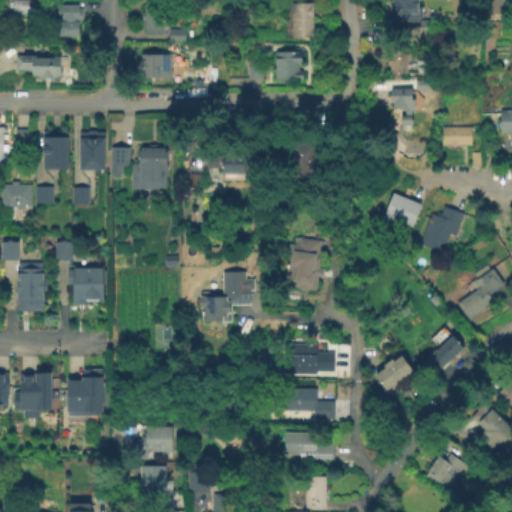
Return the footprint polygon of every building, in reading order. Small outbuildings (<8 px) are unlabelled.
[(8,0),(8,9),(0,8),(0,0),(8,0)] [(34,0),(34,12),(10,12),(10,0),(34,0)] [(421,16),(389,16),(389,0),(416,0),(416,5),(421,5),(421,16)] [(511,0),(511,12),(487,12),(486,0),(511,0)] [(311,37),(289,37),(289,1),(311,1),(311,37)] [(143,31),(143,18),(139,18),(139,11),(143,11),(143,2),(162,2),(162,18),(165,18),(165,25),(162,25),(161,32),(143,31)] [(77,34),(51,34),(51,18),(55,18),(55,3),(77,3),(77,5),(81,5),(81,21),(77,21),(77,34)] [(434,25),(418,26),(418,17),(434,17),(434,25)] [(416,37),(401,37),(401,27),(416,27),(416,37)] [(185,30),(185,42),(169,42),(169,31),(185,30)] [(405,72),(386,72),(386,48),(405,48),(405,72)] [(301,77),(273,78),(273,49),(300,49),(300,61),(296,61),(296,68),(301,68),(301,77)] [(29,75),(29,68),(14,68),(14,53),(59,54),(59,75),(29,75)] [(170,77),(140,77),(140,53),(170,53),(170,77)] [(259,74),(245,75),(245,62),(258,62),(259,74)] [(205,78),(205,87),(195,87),(195,78),(205,78)] [(433,91),(416,92),(416,82),(432,81),(433,91)] [(410,112),(402,112),(402,109),(387,109),(387,85),(410,85),(410,96),(414,96),(414,108),(410,108),(410,112)] [(511,131),(497,131),(497,108),(511,108),(511,131)] [(399,124),(399,115),(412,115),(412,125),(399,124)] [(470,142),(454,142),(454,145),(447,145),(447,143),(441,143),(440,125),(470,125),(470,142)] [(30,126),(30,144),(13,144),(13,126),(30,126)] [(418,130),(405,130),(405,139),(398,138),(398,150),(417,151),(418,130)] [(66,168),(42,168),(42,135),(66,135),(66,168)] [(102,168),(77,168),(78,136),(102,136),(102,168)] [(317,177),(289,175),(292,137),(314,139),(313,152),(319,153),(317,177)] [(108,174),(108,145),(126,145),(126,164),(119,164),(119,174),(108,174)] [(130,187),(130,162),(138,162),(138,145),(165,146),(165,188),(130,187)] [(479,165),(469,165),(469,150),(479,150),(479,165)] [(242,173),(219,173),(219,151),(242,151),(242,173)] [(198,185),(184,185),(185,172),(198,172),(198,185)] [(30,204),(23,204),(23,208),(14,208),(14,204),(0,204),(0,183),(10,183),(10,180),(17,180),(17,183),(30,182),(30,204)] [(51,202),(34,202),(34,184),(51,184),(51,202)] [(87,202),(70,203),(70,184),(87,184),(87,202)] [(410,225),(382,213),(391,190),(419,202),(410,225)] [(454,235),(448,233),(442,250),(419,242),(429,212),(441,216),(444,206),(462,212),(454,235)] [(314,288),(282,284),(288,242),(292,242),(293,234),(320,238),(316,263),(322,264),(320,275),(316,274),(314,288)] [(16,258),(0,258),(0,238),(16,238),(16,258)] [(70,258),(53,258),(53,239),(71,239),(70,258)] [(174,263),(163,263),(163,254),(174,254),(174,263)] [(41,308),(15,308),(15,260),(42,261),(41,277),(45,277),(45,292),(41,292),(41,308)] [(467,320),(454,301),(472,289),(466,281),(473,276),(470,272),(483,262),(487,268),(490,266),(502,282),(487,293),(493,301),(467,320)] [(102,299),(86,299),(86,303),(71,303),(71,283),(65,283),(65,269),(72,269),(72,265),(102,265),(102,299)] [(248,302),(230,302),(230,320),(200,320),(200,306),(198,306),(198,294),(221,294),(221,270),(244,270),(244,276),(252,276),(252,287),(248,287),(248,302)] [(435,371),(424,359),(451,333),(462,346),(435,371)] [(332,369),(315,369),(315,373),(283,372),(284,340),(315,340),(315,350),(333,350),(332,369)] [(384,389),(373,374),(383,367),(381,364),(391,356),(393,359),(400,354),(412,369),(384,389)] [(49,407),(12,407),(13,391),(19,391),(19,371),(49,371),(49,407)] [(68,380),(82,380),(82,376),(101,376),(101,408),(95,408),(95,415),(86,415),(86,410),(75,410),(75,406),(68,406),(68,380)] [(511,399),(508,403),(496,389),(505,381),(508,385),(511,383),(511,384),(511,399)] [(333,418),(311,418),(311,409),(279,409),(279,386),(314,386),(314,399),(333,399),(333,418)] [(511,428),(488,452),(474,438),(483,429),(468,414),(480,402),(486,408),(489,406),(511,428)] [(170,449),(143,449),(143,454),(120,454),(121,435),(131,435),(131,423),(170,424),(170,449)] [(332,462),(309,462),(309,454),(280,454),(280,430),(315,430),(315,442),(332,442),(332,462)] [(440,487),(422,474),(436,453),(443,458),(447,451),(464,463),(452,481),(447,477),(440,487)] [(171,502),(148,502),(148,491),(139,491),(138,464),(162,463),(163,478),(171,478),(171,502)] [(207,490),(186,490),(186,469),(207,469),(207,490)] [(324,508),(303,508),(303,474),(324,474),(324,508)] [(229,511),(210,511),(211,492),(230,492),(229,511)] [(89,511),(66,511),(67,501),(90,501),(89,511)]
